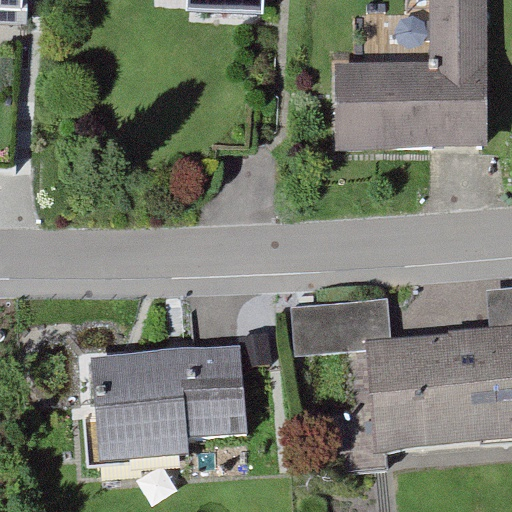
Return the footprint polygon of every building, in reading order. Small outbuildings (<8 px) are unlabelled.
[(0,0),(0,33),(29,35),(31,0),(0,0)] [(192,0),(191,20),(265,26),(267,0),(192,0)] [(335,74),(340,162),(495,160),(495,0),(436,0),(439,69),(428,70),(429,56),(386,56),(387,73),(335,74)] [(365,481),(511,468),(511,322),(480,325),(483,360),(386,368),(383,329),(276,338),(280,390),(356,384),(365,481)] [(121,490),(178,486),(177,470),(235,467),(230,380),(65,390),(72,504),(122,500),(121,490)]
